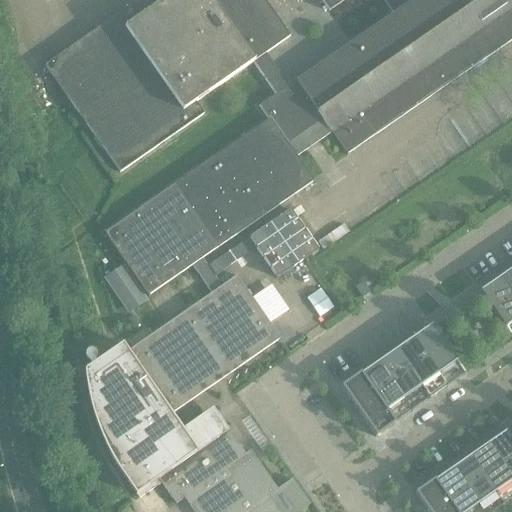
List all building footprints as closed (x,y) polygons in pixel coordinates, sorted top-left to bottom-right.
[(125,0),(123,0),(114,5),(118,12),(129,6),(125,0)] [(284,0),(280,2),(291,22),(330,0),(284,0)] [(333,0),(330,0),(291,22),(301,40),(343,19),(333,0)] [(390,0),(380,0),(385,9),(393,6),(390,0)] [(452,2),(440,6),(443,13),(455,9),(452,2)] [(482,4),(474,8),(480,19),(488,15),(482,4)] [(431,10),(419,14),(422,22),(434,17),(431,10)] [(419,14),(408,19),(411,26),(422,22),(419,14)] [(343,19),(301,40),(311,61),(354,39),(343,19)] [(493,23),(484,27),(490,38),(499,34),(493,23)] [(389,27),(378,33),(382,41),(393,35),(389,27)] [(477,27),(456,38),(479,81),(500,70),(477,27)] [(378,33),(367,38),(371,47),(382,41),(378,33)] [(499,34),(490,38),(496,49),(504,46),(499,34)] [(456,38),(437,48),(459,91),(479,81),(456,38)] [(350,48),(340,53),(344,61),(354,56),(350,48)] [(437,48),(417,58),(440,101),(459,91),(437,48)] [(340,53),(329,59),(333,67),(344,61),(340,53)] [(417,58),(398,68),(420,111),(440,101),(417,58)] [(398,68),(378,79),(401,121),(420,111),(398,68)] [(378,79),(359,88),(382,131),(401,121),(378,79)] [(359,88),(337,100),(342,109),(338,111),(346,126),(350,124),(360,142),(382,131),(359,88)] [(212,294),(129,351),(173,415),(279,341),(280,342),(281,342),(236,276),(235,277),(235,278),(221,287),(215,278),(208,267),(203,260),(193,267),(212,294)] [(511,270),(498,280),(511,299),(511,270)] [(511,299),(498,280),(480,293),(511,339),(511,299)] [(432,326),(414,339),(448,388),(447,386),(464,375),(465,376),(466,376),(465,374),(432,326)] [(414,339),(396,351),(430,400),(429,399),(446,387),(447,388),(448,388),(414,339)] [(93,367),(86,372),(87,381),(88,391),(89,397),(91,403),(93,412),(96,422),(99,428),(101,435),(104,442),(107,448),(110,454),(113,460),(118,468),(123,475),(137,495),(139,499),(161,484),(176,505),(184,499),(193,511),(300,511),(310,505),(292,480),(278,491),(250,452),(245,455),(228,430),(218,437),(203,416),(183,431),(173,416),(172,416),(127,351),(128,351),(123,344),(105,357),(106,358),(102,360),(98,363),(93,367)] [(396,351),(378,364),(412,413),(412,411),(429,399),(430,401),(430,400),(396,351)] [(378,364),(361,375),(362,377),(361,378),(393,424),(394,423),(411,412),(412,413),(378,364)] [(362,377),(361,375),(360,374),(341,388),(376,438),(395,424),(394,423),(393,424),(361,378),(362,377)] [(511,440),(506,432),(487,445),(511,480),(511,440)] [(511,480),(487,445),(470,458),(504,507),(503,505),(511,499),(511,480)] [(470,458),(452,470),(481,511),(493,511),(503,506),(504,507),(470,458)] [(481,511),(452,470),(435,482),(436,483),(435,484),(454,511),(481,511)] [(436,483),(435,482),(434,481),(415,494),(427,511),(454,511),(435,484),(436,483)]
